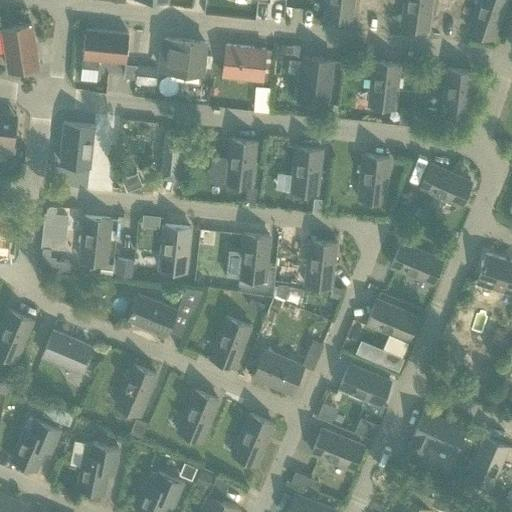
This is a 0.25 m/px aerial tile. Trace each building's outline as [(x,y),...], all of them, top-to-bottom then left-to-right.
[(352,0),(326,0),(324,17),(350,21),(352,0)] [(404,0),(401,26),(427,29),(430,0),(404,0)] [(478,0),(468,30),(492,39),(505,0),(478,0)] [(2,28),(8,71),(38,66),(31,23),(2,28)] [(82,57),(81,67),(97,69),(98,58),(125,61),(128,33),(85,29),(82,57)] [(161,69),(201,73),(204,42),(164,37),(161,69)] [(225,44),(222,75),(262,79),(265,51),(265,48),(225,44)] [(280,44),(279,53),(291,54),(292,46),(280,44)] [(265,51),(262,79),(272,80),(275,52),(265,51)] [(298,99),(327,103),(332,60),(303,56),(298,99)] [(399,63),(373,60),(368,105),(394,107),(399,63)] [(126,64),(124,77),(136,78),(137,65),(126,64)] [(136,78),(135,82),(154,85),(156,66),(137,64),(137,65),(136,78)] [(404,65),(403,76),(415,77),(416,67),(404,65)] [(442,113),(468,116),(472,71),(447,68),(442,113)] [(400,108),(399,124),(410,126),(412,109),(400,108)] [(0,160),(5,161),(6,153),(6,145),(12,146),(15,118),(0,116),(0,160)] [(59,139),(56,161),(86,165),(92,125),(61,120),(58,139),(59,139)] [(165,132),(160,177),(176,178),(181,134),(165,132)] [(251,185),(256,141),(230,138),(225,183),(251,185)] [(6,145),(6,153),(14,154),(15,146),(12,146),(6,145)] [(296,146),(291,190),(316,193),(321,149),(296,146)] [(363,153),(358,198),(384,201),(389,156),(363,153)] [(471,182),(430,163),(419,187),(460,205),(471,182)] [(137,172),(122,178),(127,191),(142,185),(137,172)] [(247,187),(244,200),(255,202),(257,189),(247,187)] [(314,198),(312,211),(320,212),(322,199),(314,198)] [(402,200),(395,214),(410,221),(416,206),(402,200)] [(47,206),(46,212),(55,213),(56,205),(50,204),(47,206)] [(0,255),(9,257),(16,209),(0,206),(0,255)] [(84,215),(80,260),(105,263),(110,218),(84,215)] [(185,271),(190,227),(164,224),(159,269),(185,271)] [(266,261),(269,235),(244,233),(239,277),(264,280),(265,270),(266,261)] [(330,287),(335,242),(310,239),(305,284),(330,287)] [(400,242),(390,265),(432,283),(442,259),(400,242)] [(477,281),(511,292),(511,261),(486,253),(477,281)] [(56,256),(41,255),(40,269),(69,273),(70,262),(55,260),(56,256)] [(116,258),(115,275),(130,276),(132,260),(116,258)] [(275,262),(266,261),(265,270),(275,271),(275,262)] [(105,263),(100,262),(99,274),(112,275),(113,263),(105,263)] [(186,284),(178,304),(191,310),(202,285),(186,284)] [(332,286),(329,295),(339,298),(342,289),(332,286)] [(177,309),(137,292),(126,318),(166,335),(177,309)] [(376,299),(366,322),(407,340),(417,316),(376,299)] [(32,319),(9,309),(0,330),(0,354),(15,361),(32,319)] [(226,316),(210,358),(234,367),(250,325),(226,316)] [(80,371),(90,346),(52,330),(42,355),(80,371)] [(496,333),(490,347),(490,348),(492,348),(491,352),(501,356),(508,339),(496,333)] [(312,341),(307,353),(317,357),(322,345),(312,341)] [(254,375),(290,391),(301,365),(265,349),(254,375)] [(391,354),(386,365),(394,368),(399,357),(391,354)] [(115,405),(139,415),(156,373),(132,363),(115,405)] [(348,363),(338,387),(380,404),(390,381),(348,363)] [(23,374),(18,384),(28,389),(33,378),(23,374)] [(483,392),(473,387),(469,396),(479,401),(483,392)] [(177,431),(201,441),(218,399),(194,389),(177,431)] [(323,402),(317,416),(330,422),(337,407),(323,402)] [(47,403),(43,414),(56,419),(60,408),(47,403)] [(413,435),(414,435),(408,449),(422,455),(428,442),(454,453),(464,430),(423,411),(413,435)] [(256,464),(273,423),(249,413),(232,455),(256,464)] [(35,469),(44,448),(50,451),(59,429),(35,418),(30,430),(24,428),(11,458),(35,469)] [(135,418),(129,432),(140,437),(146,422),(135,418)] [(311,452),(353,469),(362,445),(321,428),(311,452)] [(103,430),(101,439),(115,442),(117,433),(103,430)] [(484,435),(466,477),(490,487),(508,446),(484,435)] [(103,492),(107,470),(113,471),(118,448),(92,443),(90,455),(84,454),(77,487),(103,492)] [(184,462),(179,475),(191,480),(196,467),(184,462)] [(201,469),(194,484),(210,491),(216,476),(201,469)] [(136,511),(162,511),(167,502),(173,504),(182,482),(158,472),(153,483),(147,481),(134,511),(136,511)] [(296,472),(291,482),(301,486),(306,476),(296,472)] [(433,476),(429,484),(443,491),(447,483),(433,476)] [(0,511),(15,511),(20,502),(8,496),(6,499),(0,496),(0,493),(0,492),(0,511)] [(286,511),(335,511),(336,511),(294,493),(286,511)] [(436,494),(431,505),(446,511),(448,511),(453,502),(436,494)] [(235,511),(238,507),(208,495),(201,511),(235,511)] [(406,499),(400,511),(428,511),(430,509),(406,499)]
